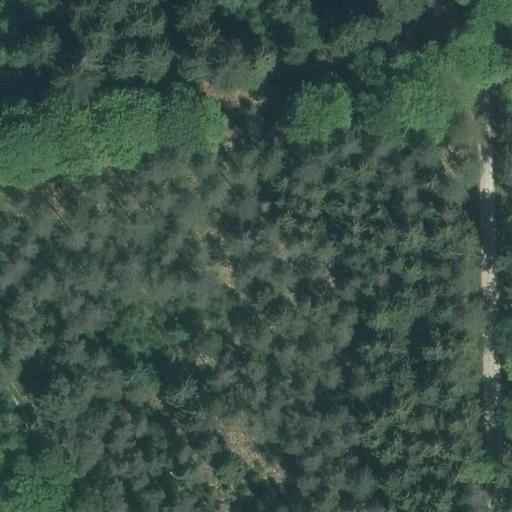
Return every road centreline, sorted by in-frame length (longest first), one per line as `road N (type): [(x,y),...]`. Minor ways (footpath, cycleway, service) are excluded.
road 1 (track): [(466,72),(0,123)]
road 2 (track): [(482,511),(466,72)]
